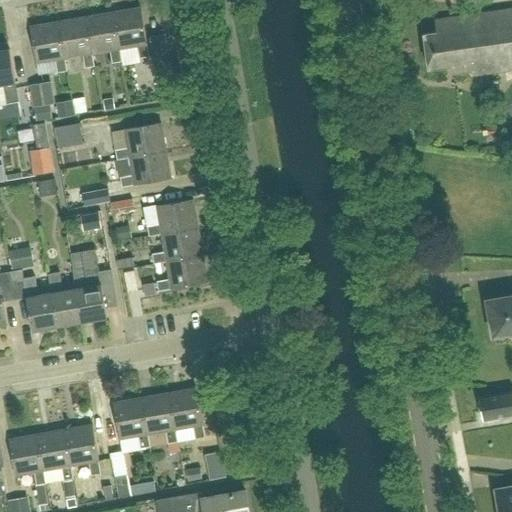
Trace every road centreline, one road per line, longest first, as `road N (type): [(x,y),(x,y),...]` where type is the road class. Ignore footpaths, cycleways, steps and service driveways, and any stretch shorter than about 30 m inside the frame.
road 1 (tertiary): [(441,511),(351,0)]
road 2 (unclassified): [(276,328),(218,0)]
road 3 (residential): [(0,377),(276,328)]
road 4 (unclassified): [(308,511),(276,328)]
